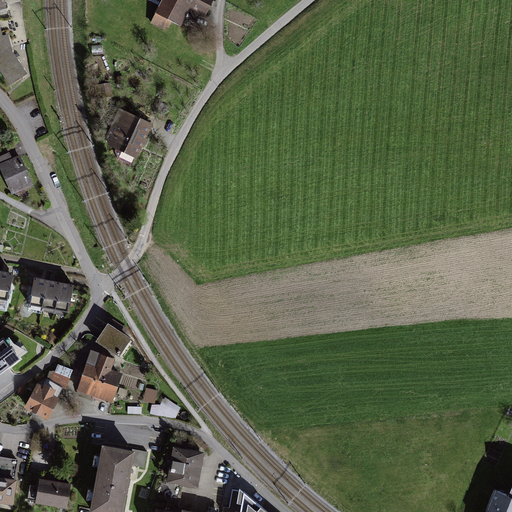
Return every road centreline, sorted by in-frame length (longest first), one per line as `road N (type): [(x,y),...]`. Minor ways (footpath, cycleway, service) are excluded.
road 1 (unclassified): [(309,0),(209,91),(169,160),(136,254),(103,288)]
road 2 (residential): [(289,511),(208,439),(178,425),(107,417),(0,427)]
road 3 (residential): [(0,97),(103,288)]
road 4 (residential): [(103,288),(75,335),(0,399)]
